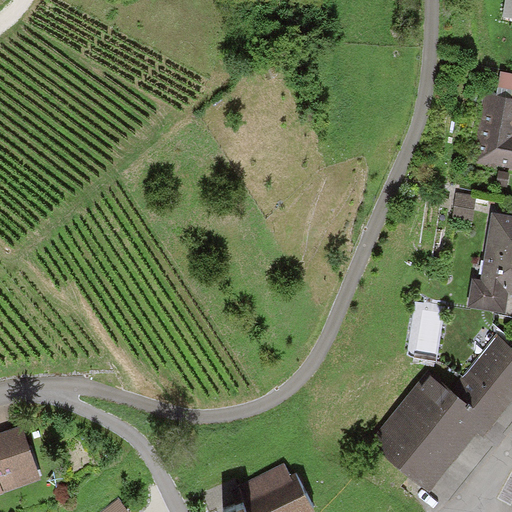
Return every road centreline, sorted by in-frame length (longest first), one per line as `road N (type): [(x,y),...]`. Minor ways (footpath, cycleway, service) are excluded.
road 1 (residential): [(428,0),(423,76),(404,145),(299,372),(278,397),(216,415),(97,403)]
road 2 (residential): [(182,511),(140,442),(97,403)]
